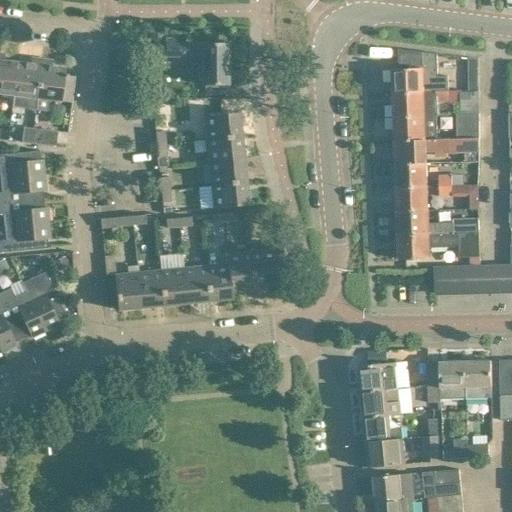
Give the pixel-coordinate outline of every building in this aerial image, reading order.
[(166,57),(178,57),(178,58),(202,58),(202,85),(208,85),(228,85),(228,43),(202,43),(202,44),(179,44),(179,38),(166,38),(166,57)] [(393,70),(394,94),(448,92),(448,76),(439,77),(438,54),(399,49),(400,69),(393,70)] [(0,93),(14,95),(18,62),(5,60),(6,54),(0,53),(0,93)] [(36,110),(42,59),(32,58),(31,64),(18,62),(14,95),(12,107),(36,110)] [(479,59),(469,58),(469,69),(479,69),(479,59)] [(52,100),(72,103),(75,77),(68,76),(68,74),(65,74),(66,68),(52,66),(53,60),(42,59),(36,110),(50,112),(52,100)] [(115,102),(127,103),(127,84),(116,83),(115,102)] [(448,92),(394,94),(395,118),(425,117),(438,117),(438,103),(449,103),(448,92)] [(242,136),(239,113),(205,116),(207,139),(242,136)] [(457,116),(458,139),(480,139),(480,138),(480,115),(457,116)] [(425,117),(395,118),(396,142),(458,139),(451,139),(439,139),(438,117),(425,117)] [(22,142),(32,144),(34,128),(24,127),(22,142)] [(58,131),(34,128),(32,144),(56,147),(58,131)] [(156,132),(157,145),(166,144),(164,131),(156,132)] [(242,136),(207,139),(209,162),(244,159),(242,136)] [(458,139),(396,142),(396,166),(427,164),(427,153),(436,152),(436,158),(447,157),(447,154),(465,153),(465,163),(479,162),(480,153),(480,139),(458,139)] [(166,144),(157,145),(158,157),(167,156),(166,144)] [(44,175),(43,159),(40,160),(39,151),(19,153),(0,154),(0,173),(1,179),(44,175)] [(209,162),(212,185),(246,182),(244,159),(209,162)] [(428,188),(427,164),(396,166),(397,189),(428,188)] [(44,175),(1,179),(2,192),(0,192),(0,203),(43,199),(43,191),(46,191),(44,175)] [(160,178),(161,190),(170,189),(169,177),(160,178)] [(440,188),(454,187),(453,186),(453,177),(440,177),(440,188)] [(246,182),(212,185),(214,208),(249,205),(246,182)] [(454,187),(440,188),(441,198),(454,198),(454,187)] [(398,213),(429,211),(428,188),(397,189),(398,213)] [(171,202),(170,189),(161,190),(162,203),(171,202)] [(0,214),(4,214),(5,227),(49,223),(47,207),(44,208),(43,199),(0,203),(0,214)] [(429,211),(398,213),(399,224),(399,231),(399,237),(480,232),(479,219),(453,220),(453,222),(430,223),(429,221),(429,211)] [(236,212),(224,213),(225,222),(237,221),(236,212)] [(224,213),(211,214),(212,223),(225,222),(224,213)] [(146,223),(145,214),(127,216),(128,225),(134,224),(146,223)] [(102,228),(128,225),(127,216),(101,219),(102,228)] [(191,217),(179,218),(179,227),(192,225),(191,217)] [(179,227),(179,218),(166,219),(167,228),(179,227)] [(5,227),(6,240),(0,240),(0,252),(28,250),(48,248),(47,239),(50,239),(49,223),(5,227)] [(399,239),(399,246),(400,259),(431,258),(430,248),(454,247),(454,246),(458,246),(459,257),(470,257),(480,256),(480,232),(399,237),(399,239)] [(274,249),(251,252),(254,287),(277,284),(274,249)] [(231,289),(232,289),(254,287),(251,252),(227,254),(228,264),(229,264),(231,289)] [(233,299),(232,289),(231,289),(229,264),(228,264),(206,266),(209,301),(233,299)] [(115,275),(118,310),(142,308),(138,273),(138,265),(132,266),(127,266),(127,274),(115,275)] [(187,303),(209,301),(206,266),(183,268),(187,303)] [(477,268),(478,293),(492,292),(491,267),(481,268),(477,268)] [(496,267),(497,292),(511,292),(511,267),(496,267)] [(161,271),(164,305),(187,303),(183,268),(161,271)] [(437,294),(451,293),(450,268),(437,269),(437,294)] [(463,268),(450,268),(451,293),(464,293),(463,268)] [(464,293),(478,293),(477,268),(470,268),(463,268),(464,293)] [(142,308),(164,305),(161,271),(138,273),(142,308)] [(46,331),(60,324),(58,321),(67,318),(45,272),(27,280),(22,283),(27,291),(46,331)] [(27,291),(23,293),(15,297),(11,288),(1,293),(23,338),(30,335),(32,338),(46,331),(27,291)] [(0,293),(0,346),(2,351),(16,344),(15,342),(23,338),(1,293),(0,293)] [(441,362),(441,386),(442,399),(467,398),(466,361),(441,362)] [(493,398),(492,381),(492,361),(466,361),(467,398),(493,398)] [(501,395),(511,394),(511,361),(500,361),(501,395)] [(441,386),(441,362),(428,362),(428,387),(441,386)] [(396,363),(359,366),(361,391),(389,389),(399,388),(396,363)] [(441,403),(441,399),(442,399),(441,386),(428,387),(429,399),(429,403),(441,403)] [(401,414),(399,388),(389,389),(361,391),(364,417),(391,414),(398,414),(401,414)] [(511,394),(501,395),(501,420),(511,420),(511,394)] [(390,415),(398,414),(391,414),(364,417),(366,442),(394,440),(403,439),(402,427),(391,428),(390,415)] [(438,420),(429,420),(430,437),(439,436),(438,420)] [(430,437),(423,437),(424,462),(440,461),(439,436),(430,437)] [(369,468),(406,464),(403,439),(394,440),(366,442),(369,468)] [(444,452),(444,461),(444,462),(469,459),(469,449),(469,445),(469,439),(454,441),(455,451),(444,452)] [(469,449),(469,459),(491,457),(491,456),(489,456),(489,444),(469,445),(469,449)] [(462,494),(460,469),(436,472),(438,497),(439,497),(462,494)] [(374,477),(376,503),(403,500),(413,499),(415,499),(413,474),(374,477)] [(463,511),(462,494),(439,497),(440,511),(463,511)] [(414,511),(413,499),(403,500),(376,503),(377,511),(414,511)]
